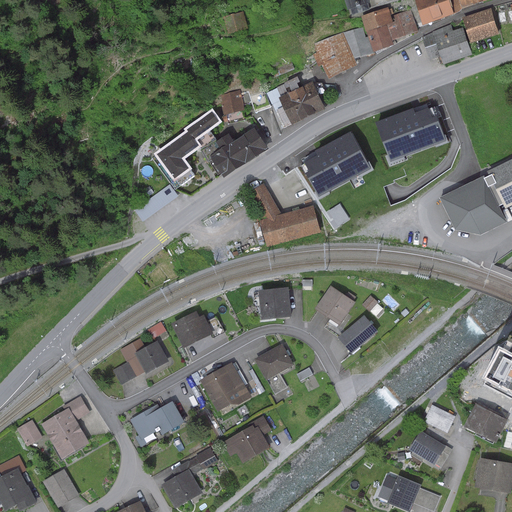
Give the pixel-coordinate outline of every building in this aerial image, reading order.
[(345,0),(348,9),(350,9),(351,15),(369,10),(369,8),(368,4),(369,3),(368,0),(345,0)] [(414,0),(422,26),(453,15),(448,0),(414,0)] [(457,0),(448,0),(453,15),(458,12),(461,9),(457,0)] [(457,0),(461,9),(489,0),(457,0)] [(364,32),(366,32),(387,25),(392,23),(390,15),(393,14),(391,9),(388,9),(388,7),(361,17),(363,27),(364,32)] [(490,9),(461,18),(470,44),(498,35),(490,9)] [(410,10),(392,16),(394,22),(392,23),(387,25),(391,41),(417,32),(410,10)] [(233,16),(236,27),(248,25),(245,13),(233,16)] [(387,25),(366,32),(372,52),(393,46),(391,41),(387,25)] [(433,33),(421,38),(428,60),(439,57),(442,65),(471,55),(463,33),(457,29),(452,32),(451,25),(432,32),(433,33)] [(363,27),(342,33),(354,59),(373,54),(372,52),(366,32),(364,32),(363,27)] [(342,33),(314,44),(316,53),(312,55),(318,67),(321,66),(328,79),(356,65),(354,59),(342,33)] [(272,80),(293,70),(291,65),(270,75),(272,80)] [(300,77),(286,83),(287,84),(268,93),(285,129),(294,125),(295,126),(329,110),(322,96),(328,93),(323,84),(318,83),(316,84),(315,82),(302,88),(300,84),(303,83),(300,77)] [(240,89),(221,95),(223,103),(222,104),(226,116),(227,116),(230,125),(247,119),(244,111),(245,110),(244,105),(252,102),(250,96),(248,91),(241,93),(240,89)] [(265,91),(250,96),(252,102),(256,113),(272,107),(265,91)] [(188,131),(156,154),(157,157),(180,188),(196,176),(192,171),(195,169),(188,160),(204,149),(204,150),(217,141),(211,132),(224,123),(214,110),(187,130),(188,131)] [(436,121),(433,113),(414,119),(412,114),(376,126),(387,157),(396,154),(398,160),(440,146),(438,141),(447,138),(441,120),(436,121)] [(211,161),(213,159),(226,178),(271,149),(258,130),(237,144),(231,135),(219,143),(217,141),(204,150),(211,161)] [(324,156),(307,166),(311,173),(306,176),(316,193),(324,189),(327,193),(366,172),(363,166),(371,162),(355,133),(322,151),(324,156)] [(180,188),(157,157),(154,159),(176,190),(180,188)] [(483,177),(482,176),(437,198),(453,230),(479,235),(505,222),(498,207),(503,205),(504,208),(511,204),(511,158),(485,172),(487,175),(483,177)] [(290,161),(280,168),(286,176),(296,168),(290,161)] [(171,185),(135,210),(143,222),(179,197),(171,185)] [(265,185),(249,195),(265,220),(262,221),(269,247),(322,233),(315,206),(283,215),(265,185)] [(337,200),(325,209),(341,229),(366,211),(357,199),(344,209),(337,200)] [(193,235),(179,246),(186,256),(200,245),(193,235)] [(332,286),(317,309),(331,319),(325,328),(338,337),(345,326),(343,324),(357,303),(354,301),(357,297),(349,292),(347,296),(332,286)] [(291,288),(260,291),(263,321),(294,317),(291,288)] [(371,296),(362,305),(370,312),(378,303),(371,296)] [(199,312),(173,324),(185,349),(214,335),(215,338),(225,333),(218,318),(209,322),(206,315),(201,317),(199,312)] [(340,338),(354,354),(380,332),(365,315),(340,338)] [(160,323),(148,330),(154,340),(166,332),(160,323)] [(127,362),(114,370),(122,385),(146,372),(148,375),(170,362),(159,342),(148,348),(142,338),(120,350),(127,362)] [(284,344),(256,359),(268,381),(276,394),(288,388),(280,374),(296,365),(284,344)] [(511,350),(496,379),(511,387),(511,350)] [(234,363),(202,381),(220,412),(233,405),(240,405),(253,398),(234,363)] [(310,368),(298,375),(302,382),(315,375),(312,371),(310,368)] [(66,411),(70,409),(78,421),(91,413),(81,396),(63,407),(66,411)] [(159,405),(131,420),(140,435),(136,438),(142,448),(148,445),(145,439),(161,431),(164,435),(186,423),(174,402),(161,410),(159,405)] [(457,417),(433,405),(425,422),(449,433),(457,417)] [(510,420),(478,405),(467,428),(498,443),(510,420)] [(66,411),(43,425),(64,461),(92,445),(78,421),(70,409),(66,411)] [(250,428),(224,442),(231,456),(238,453),(244,464),(272,448),(265,436),(273,431),(264,416),(248,425),(250,428)] [(33,420),(17,429),(28,447),(43,438),(33,420)] [(454,450),(422,431),(410,451),(436,466),(437,465),(443,468),(454,450)] [(197,457),(189,461),(196,474),(204,469),(205,470),(219,462),(211,448),(197,456),(197,457)] [(406,460),(405,453),(398,454),(399,461),(406,460)] [(0,465),(0,470),(3,477),(20,469),(22,473),(27,471),(20,456),(0,465)] [(511,479),(511,464),(478,459),(473,487),(510,494),(511,479)] [(177,477),(163,485),(177,509),(204,493),(194,476),(197,474),(196,474),(189,461),(173,470),(177,477)] [(3,477),(0,478),(0,502),(1,502),(6,511),(19,506),(22,511),(38,503),(22,473),(20,469),(3,477)] [(65,470),(44,482),(59,508),(71,501),(80,496),(65,470)] [(398,480),(387,475),(378,498),(389,502),(388,504),(409,511),(411,511),(415,504),(421,489),(422,485),(400,477),(398,480)] [(435,511),(442,497),(421,489),(415,504),(434,511),(435,511)] [(148,511),(143,501),(119,511),(148,511)]
